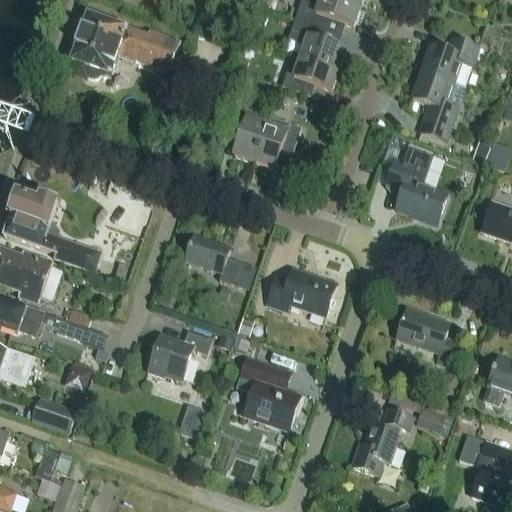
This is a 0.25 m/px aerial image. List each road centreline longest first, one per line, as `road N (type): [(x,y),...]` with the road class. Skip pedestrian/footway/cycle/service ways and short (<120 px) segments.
road 1 (residential): [(295,511),(381,250)]
road 2 (residential): [(326,232),(399,0)]
road 3 (residential): [(180,180),(117,362)]
road 4 (residential): [(180,180),(31,131)]
road 5 (residential): [(326,232),(180,180)]
road 6 (residential): [(31,131),(75,0)]
road 7 (residential): [(511,294),(381,250)]
